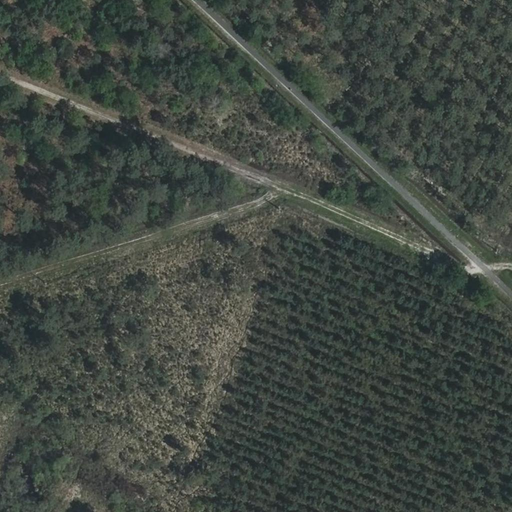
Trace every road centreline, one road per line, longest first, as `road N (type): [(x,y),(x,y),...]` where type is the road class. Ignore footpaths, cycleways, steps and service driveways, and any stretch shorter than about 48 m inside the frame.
road 1 (track): [(511,265),(455,266),(0,74)]
road 2 (track): [(281,187),(249,207),(0,285)]
